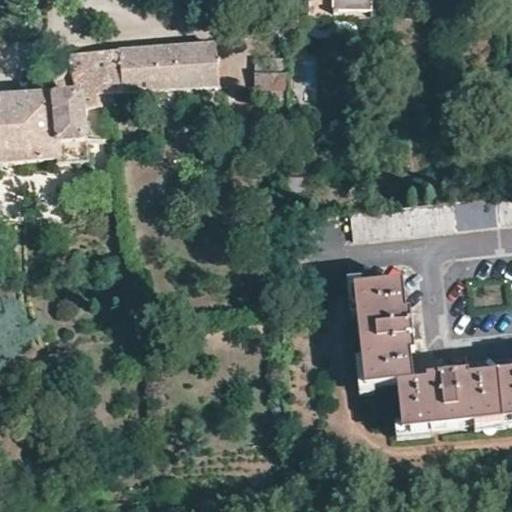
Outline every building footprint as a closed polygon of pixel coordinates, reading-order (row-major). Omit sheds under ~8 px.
[(347,20),(371,20),(370,0),(309,0),(310,22),(346,22),(347,20)] [(112,95),(220,87),(216,45),(71,54),(72,57),(71,59),(70,61),(68,63),(74,91),(0,96),(0,164),(56,160),(57,165),(89,162),(84,108),(112,106),(112,95)] [(289,83),(289,53),(255,58),(259,87),(289,83)] [(369,211),(350,213),(352,238),(352,239),(353,240),(511,223),(511,196),(455,202),(369,211)] [(511,421),(511,374),(470,378),(469,377),(469,375),(459,375),(458,376),(457,375),(456,371),(457,371),(456,370),(456,369),(455,369),(438,371),(437,372),(438,378),(425,379),(425,384),(413,384),(410,357),(414,356),(413,343),(418,342),(417,322),(411,322),(410,311),(405,311),(402,281),(354,287),(365,387),(395,385),(401,433),(511,421)]
